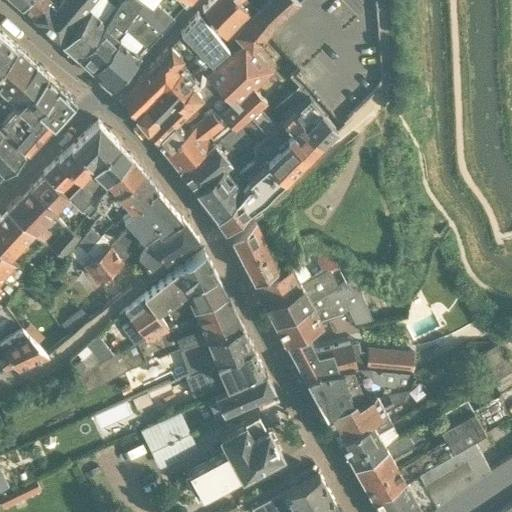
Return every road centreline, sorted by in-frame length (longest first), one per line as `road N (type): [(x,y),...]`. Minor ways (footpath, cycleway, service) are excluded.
road 1 (residential): [(101,104),(214,236),(360,511)]
road 2 (residential): [(199,0),(101,104)]
road 3 (residential): [(0,201),(101,104)]
road 4 (track): [(334,457),(216,511)]
